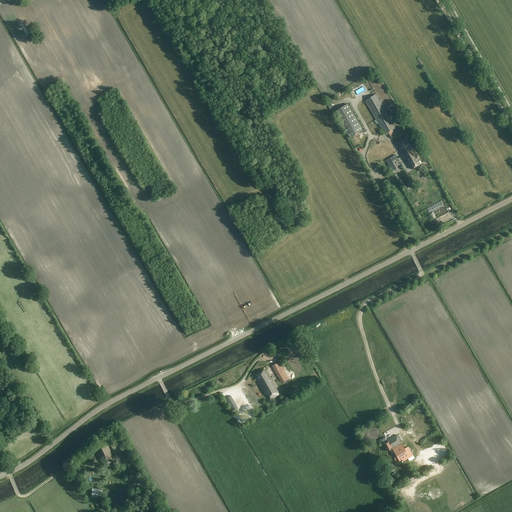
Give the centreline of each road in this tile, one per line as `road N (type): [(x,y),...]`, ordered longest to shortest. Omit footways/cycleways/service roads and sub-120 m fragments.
road 1 (unclassified): [(0,477),(103,406),(511,198)]
road 2 (track): [(420,274),(361,311),(371,365),(400,433)]
road 3 (track): [(511,126),(438,0)]
road 4 (track): [(365,124),(371,137),(362,157),(414,248)]
